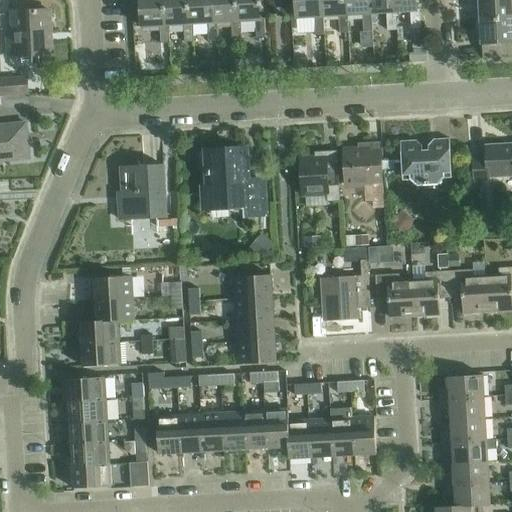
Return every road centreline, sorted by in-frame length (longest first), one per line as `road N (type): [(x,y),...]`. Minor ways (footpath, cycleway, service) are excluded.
road 1 (residential): [(97,120),(440,98)]
road 2 (residential): [(10,383),(25,365),(28,266),(80,139),(97,120)]
road 3 (residential): [(344,511),(316,497),(94,511)]
road 4 (residential): [(367,511),(407,456),(401,348)]
road 5 (residential): [(33,511),(15,483),(10,383)]
road 6 (residential): [(86,0),(97,120)]
